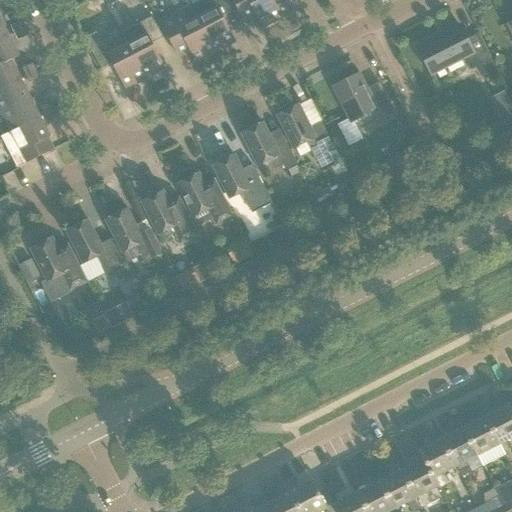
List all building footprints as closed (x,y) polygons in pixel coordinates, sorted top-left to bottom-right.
[(233,11),(227,0),(203,0),(191,6),(215,53),(235,43),(222,17),(233,11)] [(282,19),(271,0),(232,0),(238,9),(249,3),(262,29),(282,19)] [(271,0),(282,19),(302,8),(297,0),(271,0)] [(191,6),(160,22),(171,43),(173,42),(180,59),(191,55),(195,63),(215,53),(191,6)] [(121,33),(127,46),(145,80),(165,70),(152,44),(163,38),(152,17),(121,33)] [(0,19),(0,40),(8,37),(0,19)] [(10,27),(14,34),(25,28),(21,21),(10,27)] [(470,70),(490,60),(477,35),(466,41),(459,27),(417,48),(431,76),(465,60),(470,70)] [(25,28),(14,34),(18,41),(28,36),(25,28)] [(145,80),(127,46),(116,51),(110,39),(101,44),(97,36),(83,43),(87,51),(90,50),(101,70),(112,64),(125,90),(145,80)] [(0,40),(0,65),(10,60),(11,61),(19,57),(8,37),(0,40)] [(0,89),(20,79),(11,61),(10,60),(0,65),(0,89)] [(22,69),(25,77),(36,71),(33,64),(22,69)] [(36,71),(25,77),(29,84),(40,78),(36,71)] [(351,124),(355,122),(359,131),(394,113),(383,90),(371,97),(360,76),(333,89),(351,124)] [(30,99),(20,79),(0,89),(0,110),(1,112),(1,113),(30,99)] [(0,122),(5,120),(11,132),(40,118),(30,99),(1,113),(1,112),(0,112),(0,122)] [(41,108),(45,115),(56,110),(52,103),(41,108)] [(323,127),(312,132),(300,107),(278,117),(294,150),(296,149),(300,157),(311,151),(316,160),(335,151),(323,127)] [(507,125),(511,122),(511,109),(502,115),(507,125)] [(56,110),(45,115),(49,122),(59,117),(56,110)] [(40,118),(11,132),(1,137),(8,149),(17,168),(42,155),(37,145),(50,138),(40,118)] [(263,125),(242,135),(259,168),(279,158),(286,171),(297,165),(286,144),(275,149),(263,125)] [(234,157),(212,168),(228,201),(243,194),(252,212),(271,203),(258,175),(246,181),(234,157)] [(356,165),(352,167),(351,172),(353,176),(358,177),(362,175),(363,170),(361,166),(356,165)] [(297,167),(289,171),(292,177),(300,172),(297,167)] [(180,184),(177,185),(194,219),(199,228),(212,221),(216,227),(235,218),(223,194),(212,199),(199,174),(196,175),(194,172),(189,170),(179,175),(178,180),(180,184)] [(346,173),(335,178),(339,187),(350,182),(346,173)] [(327,185),(310,193),(314,200),(317,205),(333,197),(331,192),(327,185)] [(187,212),(176,217),(164,192),(141,203),(158,237),(160,236),(164,246),(177,239),(180,246),(199,236),(187,212)] [(139,257),(143,264),(162,255),(150,230),(139,236),(126,211),(105,221),(122,255),(123,254),(127,263),(139,257)] [(88,222),(66,233),(83,266),(91,282),(105,275),(112,271),(123,265),(110,240),(100,246),(88,222)] [(265,237),(248,246),(253,256),(271,247),(265,237)] [(87,284),(74,258),(64,264),(52,240),(31,250),(47,284),(45,285),(53,301),(87,284)] [(246,241),(227,251),(235,266),(253,256),(248,246),(246,241)] [(30,260),(19,266),(27,281),(38,276),(30,260)] [(194,268),(177,277),(184,291),(201,283),(194,268)] [(106,313),(105,313),(111,324),(113,328),(133,317),(126,303),(106,312),(106,313)] [(511,414),(511,413),(508,405),(485,417),(499,445),(511,438),(511,414)] [(463,428),(477,456),(499,445),(485,417),(463,428)] [(477,456),(463,428),(441,439),(455,467),(456,466),(461,476),(472,471),(467,461),(477,456)] [(455,467),(441,439),(419,451),(423,459),(424,459),(433,478),(434,478),(455,467)] [(438,487),(434,478),(433,478),(424,459),(423,459),(402,470),(416,498),(417,497),(438,487)] [(379,482),(394,509),(408,502),(412,511),(413,511),(422,508),(417,497),(416,498),(402,470),(379,482)] [(285,483),(300,511),(318,511),(326,509),(312,482),(299,488),(294,478),(285,483)] [(379,482),(357,493),(366,511),(388,511),(394,509),(379,482)] [(281,497),(269,503),(273,511),(300,511),(285,483),(277,487),(281,497)] [(505,483),(494,488),(498,497),(503,506),(511,501),(511,489),(509,491),(505,483)] [(335,504),(338,511),(366,511),(357,493),(335,504)] [(498,497),(477,507),(479,511),(490,511),(503,506),(498,497)] [(273,511),(269,503),(256,510),(251,500),(242,505),(245,511),(273,511)]
